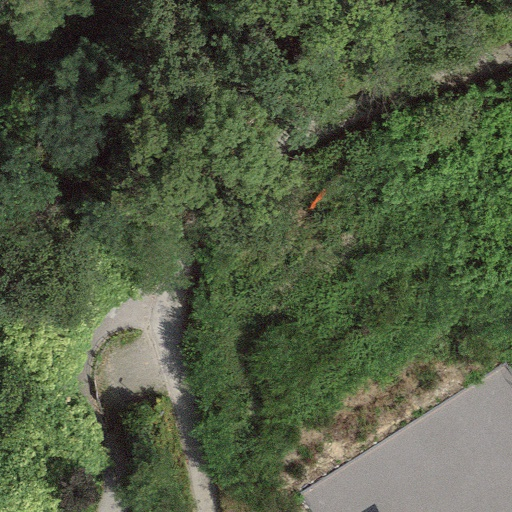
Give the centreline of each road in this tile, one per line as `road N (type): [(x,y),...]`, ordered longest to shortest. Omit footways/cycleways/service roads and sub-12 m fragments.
road 1 (track): [(511,60),(397,85),(313,142),(268,201),(245,253)]
road 2 (residential): [(214,511),(216,389),(245,253)]
